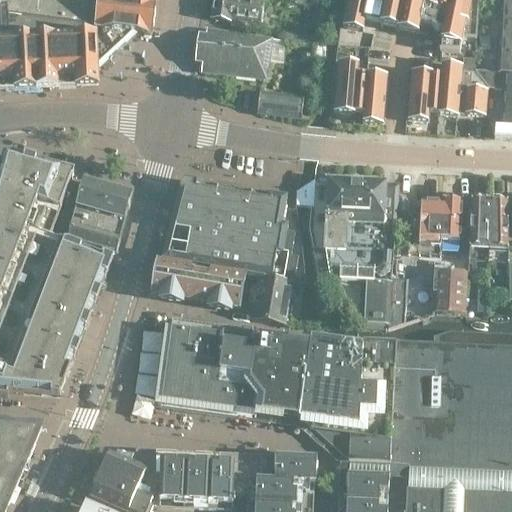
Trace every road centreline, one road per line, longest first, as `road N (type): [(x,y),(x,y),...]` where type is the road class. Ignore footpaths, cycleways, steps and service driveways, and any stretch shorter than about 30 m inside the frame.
road 1 (tertiary): [(43,511),(107,357),(170,126)]
road 2 (unclassified): [(396,157),(170,126)]
road 3 (unclassified): [(0,119),(74,114),(170,126)]
road 4 (residential): [(396,157),(415,0)]
road 5 (unknown): [(368,364),(416,341),(511,335)]
road 6 (tertiary): [(170,126),(193,0)]
